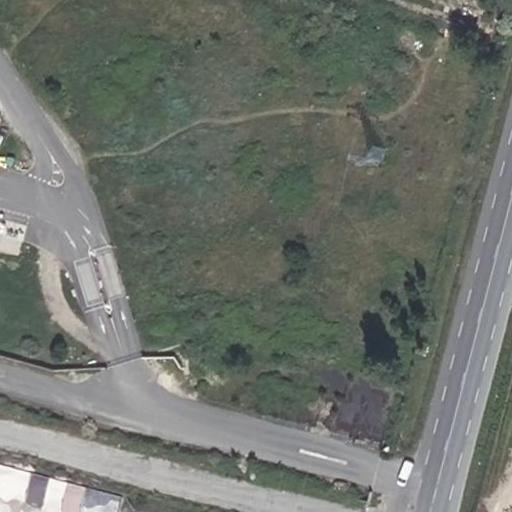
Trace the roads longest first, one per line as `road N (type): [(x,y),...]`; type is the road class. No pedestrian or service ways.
road 1 (unknown): [(0,429),(340,511)]
road 2 (tertiary): [(438,511),(511,207)]
